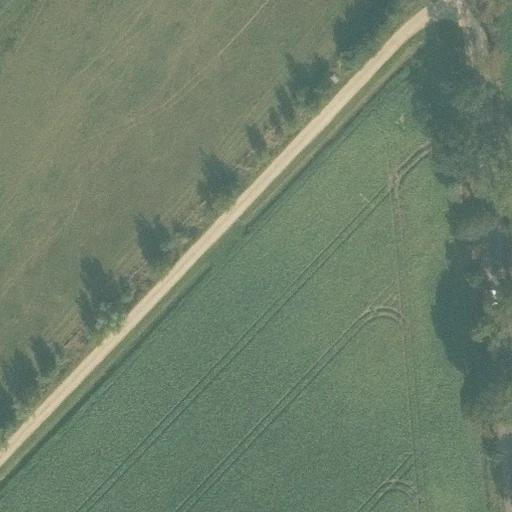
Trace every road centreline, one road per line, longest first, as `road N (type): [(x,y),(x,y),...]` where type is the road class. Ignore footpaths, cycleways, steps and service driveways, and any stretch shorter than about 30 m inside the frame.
road 1 (track): [(434,9),(0,460)]
road 2 (tertiary): [(511,445),(477,0)]
